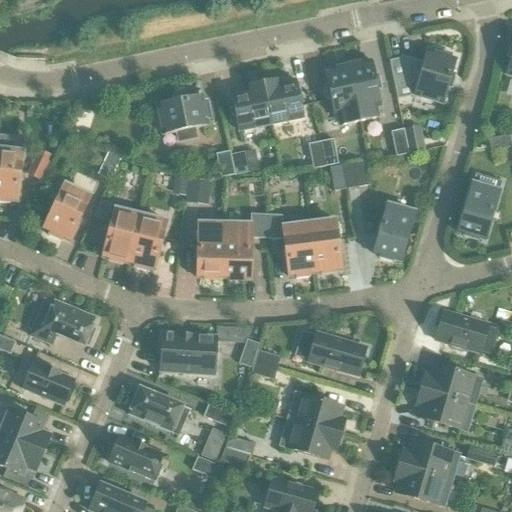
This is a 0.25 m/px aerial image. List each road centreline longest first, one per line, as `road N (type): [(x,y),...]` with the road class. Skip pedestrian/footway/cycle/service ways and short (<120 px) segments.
road 1 (residential): [(0,77),(88,80),(461,0)]
road 2 (residential): [(419,289),(482,70),(482,0)]
road 3 (residential): [(142,309),(247,315),(419,289)]
road 4 (residential): [(355,511),(419,289)]
road 5 (residential): [(56,511),(142,309)]
road 6 (residential): [(0,252),(142,309)]
